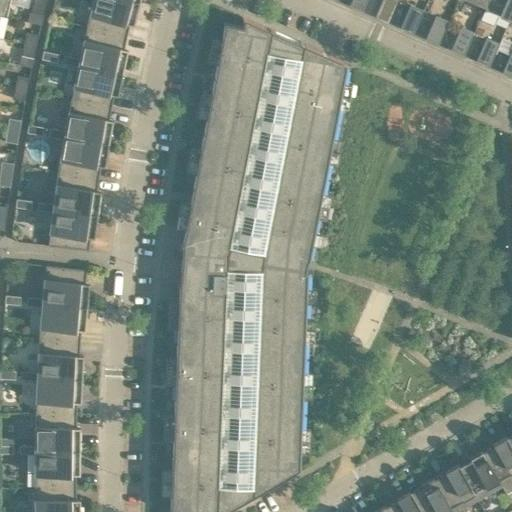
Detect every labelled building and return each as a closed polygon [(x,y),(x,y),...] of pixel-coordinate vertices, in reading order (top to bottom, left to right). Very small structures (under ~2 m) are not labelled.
[(0,0),(0,15),(5,17),(9,0),(0,0)] [(31,12),(43,15),(46,3),(34,0),(31,12)] [(93,0),(87,26),(126,36),(131,16),(135,17),(139,2),(132,0),(93,0)] [(352,0),(349,7),(361,13),(366,0),(352,0)] [(397,0),(382,0),(375,18),(387,24),(397,0)] [(499,13),(498,14),(510,19),(511,18),(510,18),(511,12),(511,0),(487,0),(485,7),(499,13)] [(411,5),(400,29),(412,35),(423,10),(411,5)] [(425,40),(437,46),(448,22),(436,16),(425,40)] [(181,242),(180,245),(184,245),(182,285),(178,284),(178,287),(178,288),(170,509),(168,509),(168,511),(187,511),(186,511),(222,511),(300,468),(299,467),(298,467),(306,273),(307,273),(307,271),(304,271),(306,260),(309,260),(309,258),(308,258),(345,64),(347,64),(347,63),(242,17),(241,18),(243,19),(241,25),(223,22),(223,24),(224,24),(182,242),(181,242)] [(64,55),(62,63),(78,66),(79,62),(122,72),(125,56),(122,55),(126,36),(87,26),(79,58),(64,55)] [(461,27),(451,52),(463,57),(473,33),(461,27)] [(38,34),(26,31),(23,43),(36,46),(38,34)] [(487,38),(476,63),(488,68),(499,44),(487,38)] [(21,55),(33,57),(36,46),(23,43),(21,55)] [(43,50),(41,58),(57,62),(58,53),(43,50)] [(511,51),(502,74),(511,78),(511,51)] [(79,62),(78,66),(71,98),(111,106),(115,87),(119,88),(122,72),(79,62)] [(29,77),(17,74),(14,86),(27,88),(29,77)] [(12,98),(24,100),(27,88),(14,86),(12,98)] [(49,128),(48,136),(63,139),(64,135),(108,142),(111,127),(107,126),(111,106),(71,98),(65,131),(49,128)] [(21,120),(8,117),(6,129),(19,131),(21,120)] [(28,124),(27,132),(42,135),(44,127),(28,124)] [(4,141),(17,143),(19,131),(6,129),(4,141)] [(63,139),(58,171),(98,177),(102,158),(105,158),(108,142),(64,135),(63,139)] [(13,163),(1,161),(0,166),(0,172),(11,175),(13,163)] [(38,201),(36,209),(52,211),(53,208),(97,214),(99,198),(95,197),(98,177),(58,171),(53,203),(38,201)] [(0,184),(10,186),(11,175),(0,172),(0,184)] [(16,198),(15,207),(31,209),(32,200),(16,198)] [(53,208),(52,211),(47,245),(88,250),(91,229),(95,230),(97,214),(53,208)] [(45,264),(42,298),(27,296),(26,305),(41,306),(42,302),(86,306),(88,290),(84,290),(86,269),(45,264)] [(20,304),(21,296),(5,294),(4,303),(20,304)] [(41,306),(39,339),(79,342),(81,322),(85,322),(86,306),(42,302),(41,306)] [(21,370),(21,379),(36,380),(37,376),(81,378),(82,362),(78,362),(79,342),(39,339),(37,371),(21,370)] [(15,370),(0,369),(0,378),(15,379),(15,370)] [(77,394),(80,394),(81,378),(37,376),(36,380),(35,412),(76,414),(77,394)] [(76,434),(76,414),(35,412),(35,445),(19,445),(19,453),(34,454),(35,449),(79,450),(79,434),(76,434)] [(511,489),(511,448),(505,437),(506,436),(505,435),(491,443),(492,444),(482,450),(481,450),(502,486),(506,493),(511,489)] [(0,453),(13,453),(13,445),(0,444),(0,453)] [(75,466),(79,466),(79,450),(35,449),(34,454),(34,486),(75,486),(75,466)] [(482,450),(481,449),(467,456),(468,458),(458,464),(457,464),(477,500),(502,486),(481,450),(482,450)] [(443,470),(444,471),(434,477),(433,478),(452,511),(456,511),(477,500),(457,464),(458,464),(457,462),(443,470)] [(420,485),(410,491),(409,491),(420,511),(452,511),(433,478),(434,477),(433,476),(419,484),(420,485)] [(76,506),(75,486),(34,486),(34,511),(79,511),(79,506),(76,506)] [(410,491),(409,490),(395,497),(396,499),(386,505),(385,505),(389,511),(420,511),(409,491),(410,491)]
